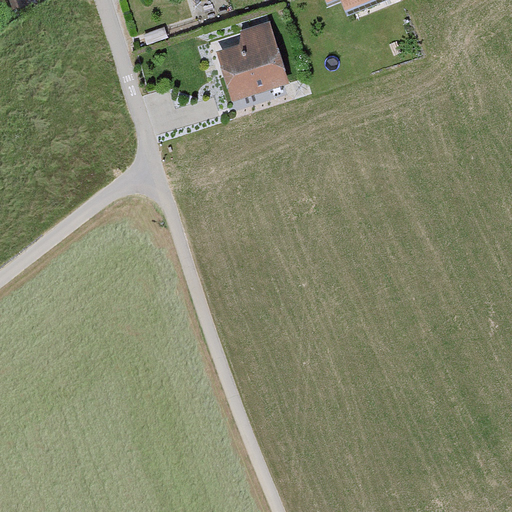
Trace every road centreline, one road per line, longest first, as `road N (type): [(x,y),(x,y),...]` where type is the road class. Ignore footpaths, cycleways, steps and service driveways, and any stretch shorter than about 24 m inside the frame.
road 1 (residential): [(294,511),(153,153)]
road 2 (residential): [(0,277),(153,153)]
road 3 (residential): [(153,153),(100,0)]
